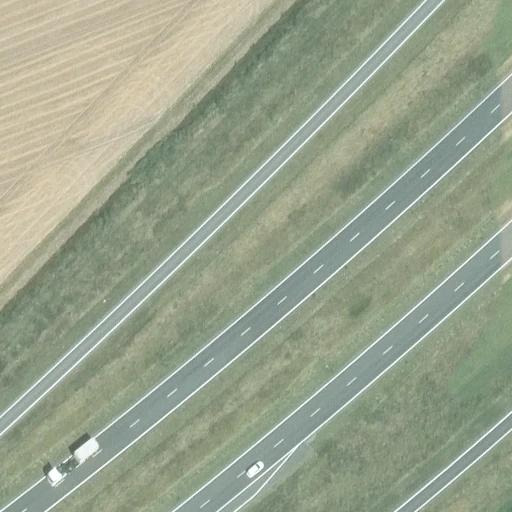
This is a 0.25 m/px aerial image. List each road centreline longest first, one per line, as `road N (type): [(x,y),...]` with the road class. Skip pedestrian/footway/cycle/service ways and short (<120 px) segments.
road 1 (trunk): [(511,91),(266,316),(20,511)]
road 2 (trunk): [(431,0),(0,424)]
road 3 (trunk): [(192,511),(511,238)]
road 4 (trunk): [(401,511),(511,416)]
